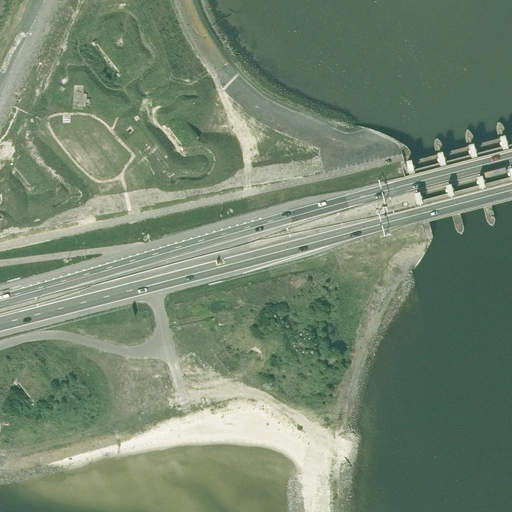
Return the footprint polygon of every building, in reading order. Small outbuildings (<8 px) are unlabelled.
[(144,57),(118,23),(94,41),(120,75),(144,57)] [(184,150),(198,139),(179,114),(164,125),(184,150)] [(506,135),(499,137),(501,144),(503,150),(509,148),(507,143),(506,135)] [(475,143),(468,145),(470,152),(472,158),(478,156),(476,151),(475,143)] [(16,156),(11,169),(32,194),(46,190),(54,182),(25,148),(16,156)] [(443,151),(437,153),(439,160),(441,166),(447,164),(445,159),(443,151)] [(412,159),(406,161),(409,174),(415,172),(414,167),(412,159)] [(485,178),(506,172),(505,168),(484,174),(485,178)] [(485,182),(483,176),(477,177),(478,184),(480,189),(486,187),(485,182)] [(454,190),(452,184),(446,185),(447,192),(449,197),(455,195),(454,190)] [(422,198),(421,192),(414,193),(417,205),(424,203),(422,198)] [(300,296),(285,308),(303,330),(317,319),(300,296)] [(239,307),(211,314),(212,320),(217,319),(218,326),(242,320),(239,307)] [(261,361),(269,364),(278,344),(245,330),(236,350),(244,353),(249,350),(260,355),(261,361)] [(19,370),(13,382),(33,408),(47,404),(56,397),(28,362),(19,370)]
